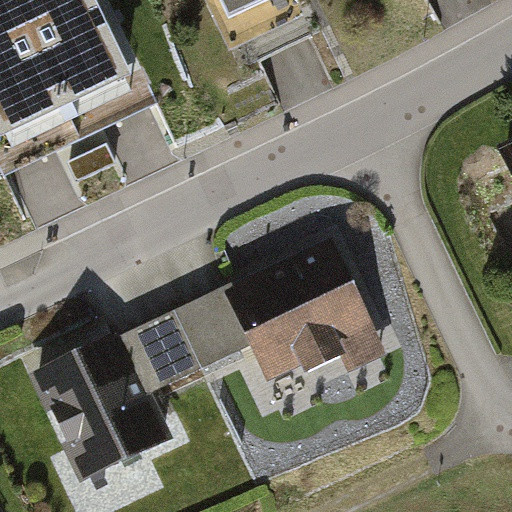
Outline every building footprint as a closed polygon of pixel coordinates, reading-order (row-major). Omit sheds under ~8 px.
[(0,0),(0,149),(63,121),(7,0),(0,0)] [(87,0),(7,0),(63,121),(129,91),(87,0)] [(203,0),(238,76),(320,39),(302,0),(203,0)] [(342,253),(187,322),(216,386),(261,366),(279,405),(388,356),(342,253)] [(161,410),(216,386),(187,322),(35,390),(81,493),(179,449),(161,410)]
